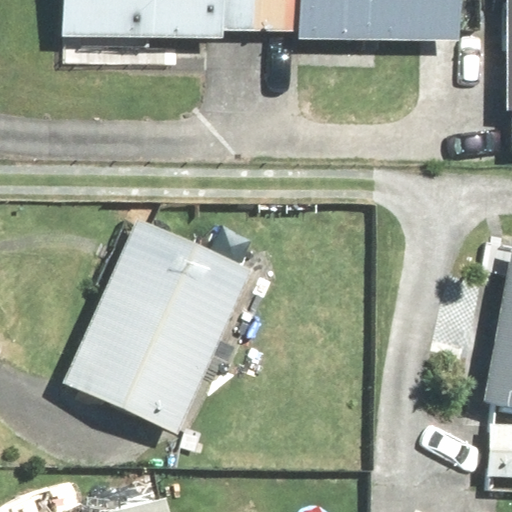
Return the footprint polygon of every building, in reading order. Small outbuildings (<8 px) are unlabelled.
[(276,0),(46,0),(45,52),(213,55),(213,38),(276,40),(276,0)] [(453,0),(284,0),(285,53),(453,53),(453,0)] [(511,0),(487,0),(484,166),(511,166),(511,0)] [(127,222),(43,396),(164,454),(248,279),(127,222)] [(511,254),(494,252),(467,422),(511,428),(511,254)] [(164,511),(161,497),(101,511),(164,511)]
